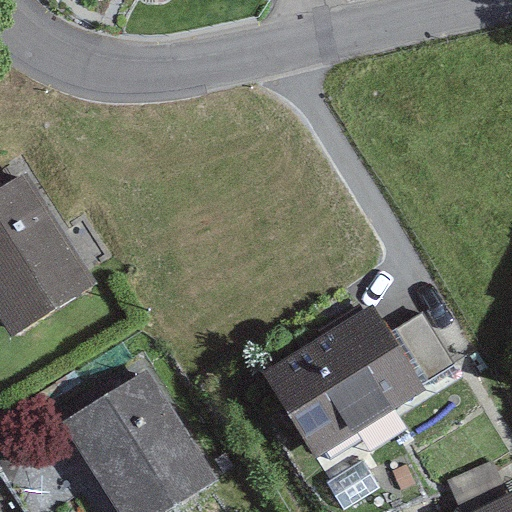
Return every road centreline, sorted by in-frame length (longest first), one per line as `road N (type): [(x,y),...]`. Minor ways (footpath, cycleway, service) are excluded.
road 1 (tertiary): [(298,49),(125,79),(43,48),(0,9)]
road 2 (tertiary): [(511,0),(298,49)]
